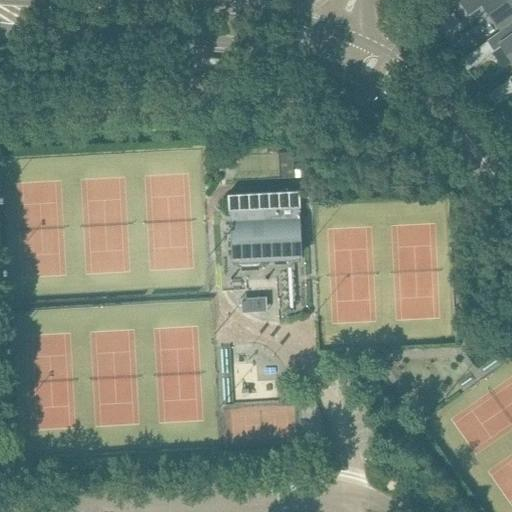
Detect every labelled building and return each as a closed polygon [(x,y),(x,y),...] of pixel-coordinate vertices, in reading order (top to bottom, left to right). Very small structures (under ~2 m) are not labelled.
[(482,5),(501,31),(511,23),(511,0),(466,0),(461,4),(469,15),(482,5)] [(511,23),(501,31),(487,41),(494,51),(501,47),(511,61),(511,23)] [(466,55),(460,59),(468,70),(473,66),(466,55)] [(495,89),(488,94),(495,104),(502,99),(495,89)] [(291,153),(278,154),(280,178),(292,177),(291,153)] [(259,257),(300,255),(297,206),(299,206),(299,207),(300,207),(299,190),(228,194),(228,210),(229,210),(229,209),(231,209),(234,258),(239,258),(240,264),(241,264),(241,263),(259,262),(259,263),(260,263),(259,257)] [(265,309),(264,301),(264,299),(254,299),(254,310),(265,309)]
